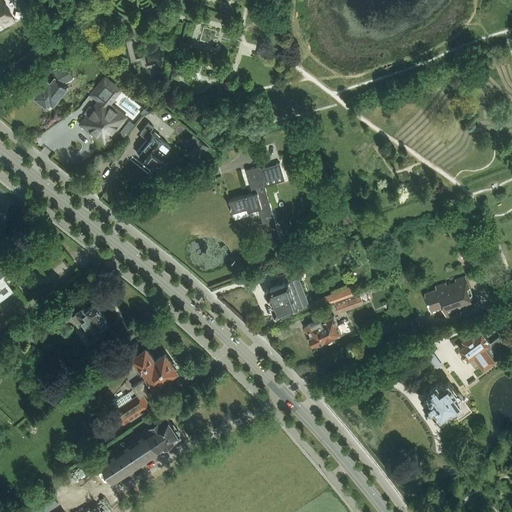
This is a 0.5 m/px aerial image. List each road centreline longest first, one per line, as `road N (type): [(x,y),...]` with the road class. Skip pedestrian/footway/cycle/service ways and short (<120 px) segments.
road 1 (secondary): [(384,511),(257,367),(0,147)]
road 2 (track): [(283,392),(425,319)]
